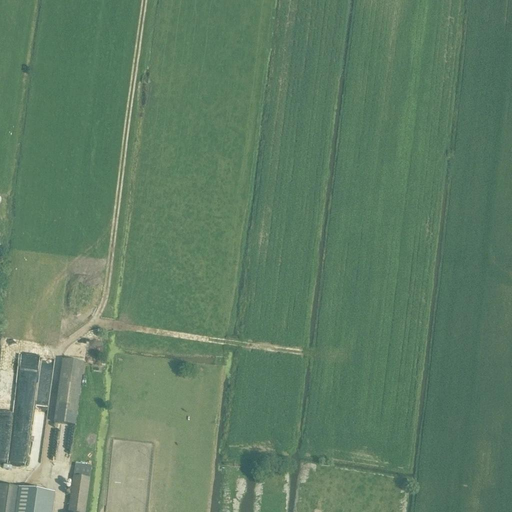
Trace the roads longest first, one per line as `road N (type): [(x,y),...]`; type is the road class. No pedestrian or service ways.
road 1 (track): [(192,511),(262,0)]
road 2 (track): [(105,306),(144,0)]
